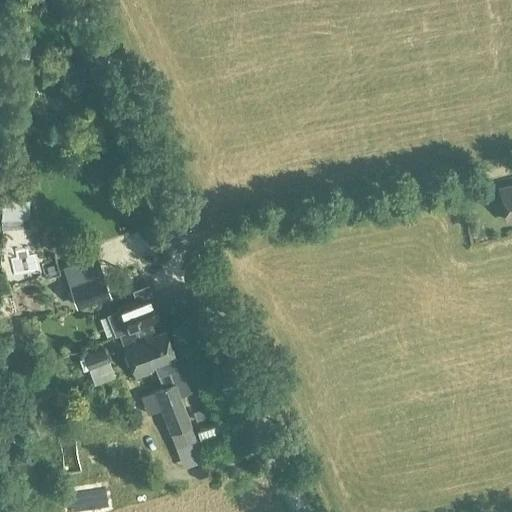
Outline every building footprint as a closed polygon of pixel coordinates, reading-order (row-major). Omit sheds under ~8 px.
[(511,187),(501,189),(508,221),(511,220),(511,187)] [(107,198),(116,221),(126,217),(117,194),(107,198)] [(77,304),(108,293),(101,272),(70,283),(77,304)] [(173,359),(176,358),(166,330),(156,334),(152,323),(161,320),(148,287),(134,292),(138,302),(118,310),(127,332),(119,335),(123,346),(124,346),(137,378),(156,371),(163,388),(140,397),(147,415),(161,409),(170,433),(191,425),(175,383),(173,384),(168,372),(176,369),(173,359)] [(107,360),(103,349),(84,356),(89,368),(107,360)] [(223,424),(199,432),(204,447),(228,439),(223,424)]
